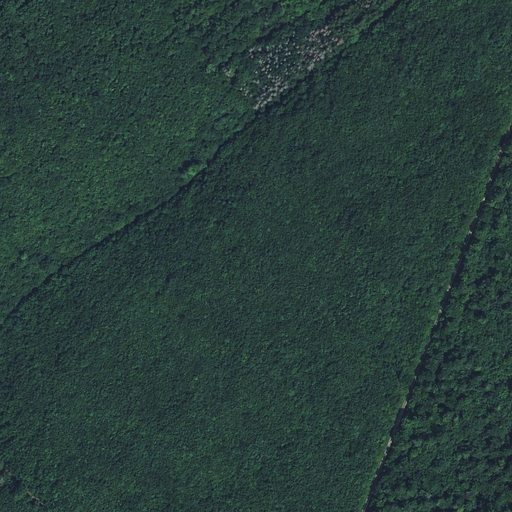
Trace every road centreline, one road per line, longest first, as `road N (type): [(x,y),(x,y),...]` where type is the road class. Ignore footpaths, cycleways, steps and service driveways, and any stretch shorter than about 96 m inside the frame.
road 1 (track): [(365,511),(511,115)]
road 2 (track): [(264,115),(182,191),(20,305),(0,331)]
road 3 (track): [(407,0),(264,115)]
